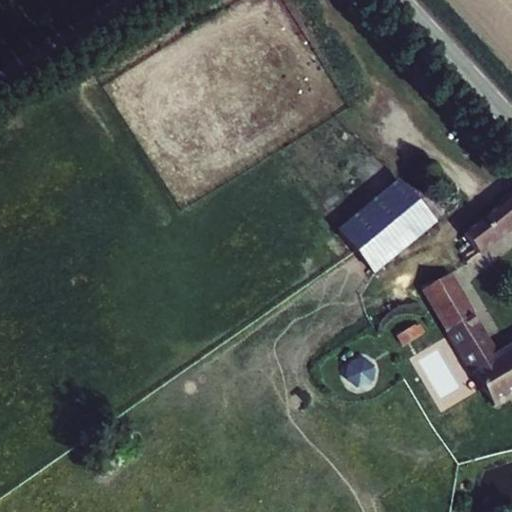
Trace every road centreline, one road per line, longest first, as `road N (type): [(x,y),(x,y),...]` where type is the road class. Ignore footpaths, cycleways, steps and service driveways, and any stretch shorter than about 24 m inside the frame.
road 1 (residential): [(404,0),(511,118)]
road 2 (track): [(0,84),(128,0)]
